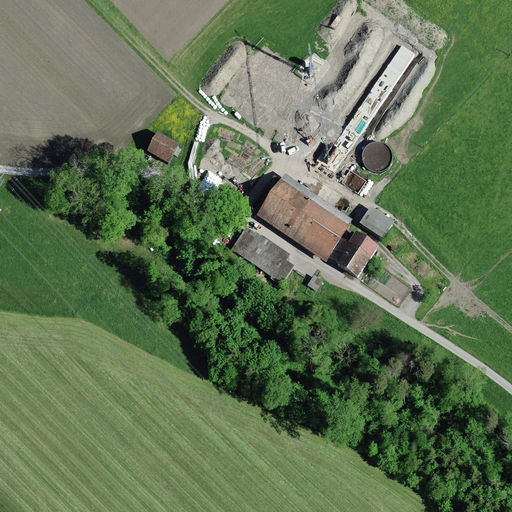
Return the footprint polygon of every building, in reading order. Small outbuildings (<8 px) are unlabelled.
[(183,145),(162,134),(153,150),(174,162),(183,145)] [(380,141),(375,142),(370,144),(366,147),(364,152),(363,157),(364,163),(368,167),(372,171),(377,172),(383,172),(386,170),(391,166),(393,162),(394,157),(393,150),(390,146),(385,143),(380,141)] [(357,222),(290,177),(263,217),(331,262),(357,222)] [(397,225),(374,209),(366,222),(389,238),(397,225)] [(246,228),(234,254),(289,280),(297,264),(291,261),(296,251),(246,228)] [(363,280),(383,248),(363,235),(357,245),(348,240),(335,262),(363,280)]
